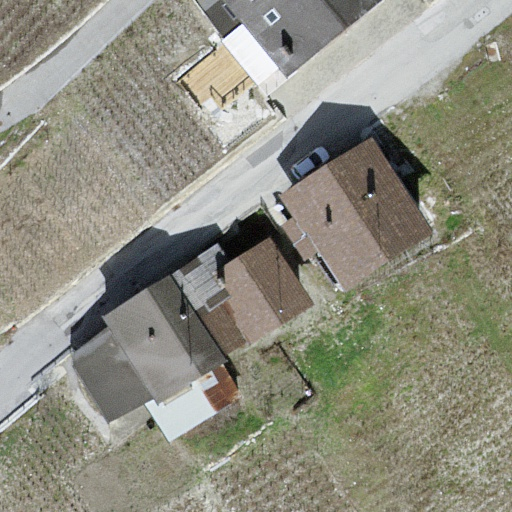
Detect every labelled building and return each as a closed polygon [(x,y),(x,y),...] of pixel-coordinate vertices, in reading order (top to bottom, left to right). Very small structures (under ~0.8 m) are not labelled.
[(417,0),(222,0),(297,98),(417,0)] [(428,217),(369,131),(277,189),(340,278),(428,217)] [(310,295),(269,232),(228,257),(215,264),(227,289),(222,293),(243,329),(245,332),(310,295)] [(228,257),(214,237),(166,269),(217,344),(243,329),(222,293),(227,289),(215,264),(228,257)] [(166,269),(166,267),(97,308),(105,319),(148,384),(151,388),(220,348),(217,344),(166,269)] [(148,384),(105,319),(70,351),(70,361),(103,413),(148,384)] [(240,390),(218,353),(143,397),(165,438),(240,390)]
